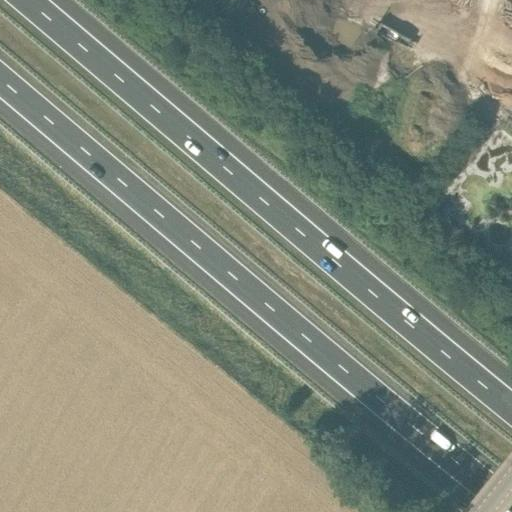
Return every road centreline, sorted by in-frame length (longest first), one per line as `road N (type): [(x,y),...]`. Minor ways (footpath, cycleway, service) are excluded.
road 1 (motorway): [(0,82),(511,510)]
road 2 (motorway): [(511,409),(30,0)]
